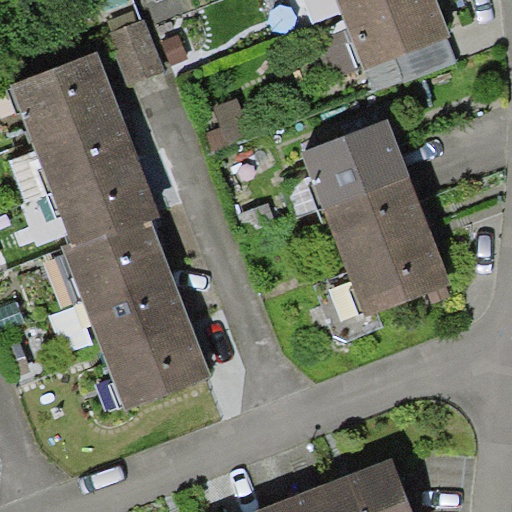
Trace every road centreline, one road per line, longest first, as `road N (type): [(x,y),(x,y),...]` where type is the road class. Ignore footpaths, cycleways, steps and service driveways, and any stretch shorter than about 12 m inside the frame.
road 1 (residential): [(511,341),(64,511)]
road 2 (residential): [(494,511),(511,351)]
